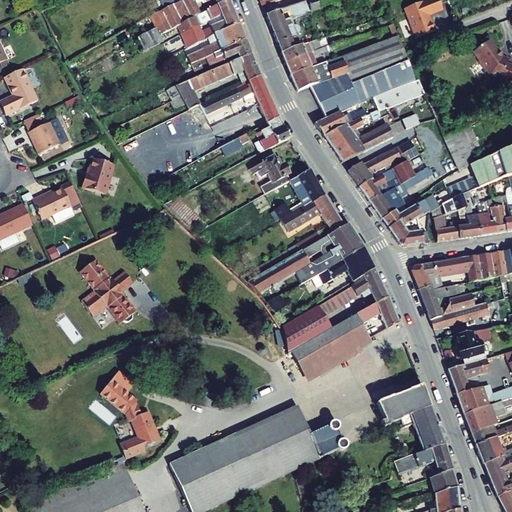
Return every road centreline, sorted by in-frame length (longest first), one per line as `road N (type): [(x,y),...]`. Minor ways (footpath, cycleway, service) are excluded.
road 1 (secondary): [(244,0),(286,104),(388,261)]
road 2 (secondary): [(388,261),(482,511)]
road 3 (residential): [(388,261),(511,240)]
